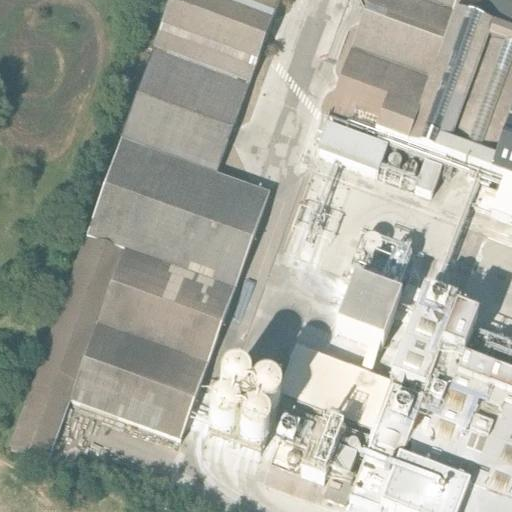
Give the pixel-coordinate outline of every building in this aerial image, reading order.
[(171,0),(8,450),(48,464),(69,406),(180,446),(269,197),(216,178),(281,0),(171,0)] [(511,0),(369,0),(326,119),(511,186),(511,0)] [(376,181),(386,153),(326,131),(316,159),(376,181)] [(424,167),(415,195),(431,201),(441,173),(424,167)] [(486,216),(493,196),(480,191),(473,212),(486,216)] [(381,355),(399,307),(352,289),(334,337),(381,355)] [(360,511),(511,511),(511,384),(461,366),(475,329),(454,321),(458,310),(423,295),(388,386),(295,352),(276,398),(375,435),(348,507),(360,511)] [(254,437),(267,442),(277,418),(231,399),(220,427),(253,440),(254,437)] [(345,437),(317,427),(299,478),(324,486),(328,475),(333,477),(324,502),(346,510),(355,486),(347,483),(356,462),(337,453),(345,437)]
